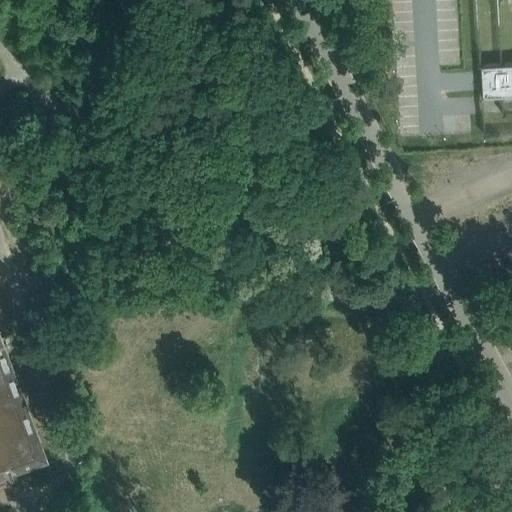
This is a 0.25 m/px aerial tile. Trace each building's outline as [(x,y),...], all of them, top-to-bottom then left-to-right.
[(394,59),(393,32),(379,33),(380,60),(394,59)] [(485,89),(485,95),(511,93),(511,62),(483,64),(484,71),(485,89)] [(0,174),(0,196),(11,192),(4,173),(0,174)] [(39,211),(48,235),(60,230),(51,206),(39,211)] [(0,475),(46,458),(0,335),(0,475)]
